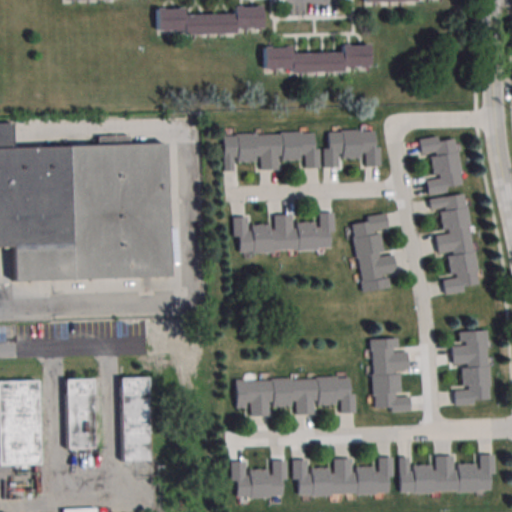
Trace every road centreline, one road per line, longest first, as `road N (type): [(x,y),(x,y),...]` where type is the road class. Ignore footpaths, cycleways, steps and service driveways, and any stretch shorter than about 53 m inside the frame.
road 1 (residential): [(432,429),(392,126),(494,121)]
road 2 (residential): [(230,439),(511,427)]
road 3 (residential): [(511,219),(496,144),(490,0)]
road 4 (residential): [(397,189),(231,196)]
